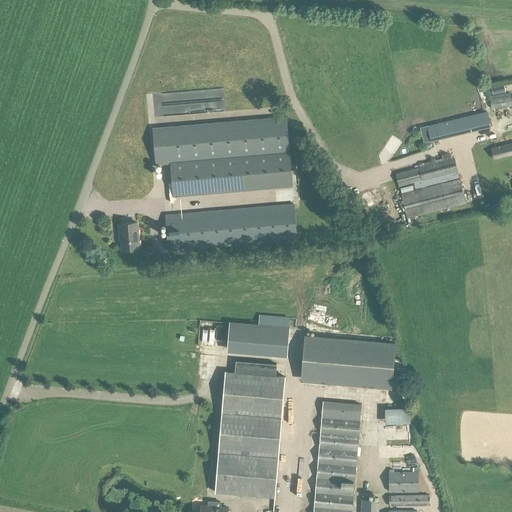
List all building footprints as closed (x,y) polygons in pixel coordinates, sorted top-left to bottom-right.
[(498,86),(491,87),(493,95),(499,94),(498,86)] [(198,89),(153,92),(155,115),(194,113),(194,112),(223,110),(222,88),(198,90),(198,89)] [(511,105),(511,103),(511,97),(510,95),(490,98),(492,109),(511,105)] [(488,112),(429,126),(432,140),(492,127),(488,112)] [(293,186),(287,115),(154,127),(158,164),(171,163),(174,196),(293,186)] [(511,137),(490,143),(494,159),(511,154),(511,137)] [(450,173),(458,171),(455,158),(420,168),(423,181),(450,173)] [(423,181),(420,168),(396,174),(399,186),(414,183),(423,181)] [(423,181),(414,183),(416,188),(460,177),(458,171),(450,173),(423,181)] [(407,218),(466,203),(460,179),(401,194),(407,218)] [(290,204),(166,215),(168,251),(298,240),(294,204),(290,204)] [(122,250),(140,249),(138,223),(120,224),(122,250)] [(291,318),(261,315),(259,325),(230,323),(228,352),(287,357),(291,318)] [(388,387),(392,339),(299,331),(295,379),(388,387)] [(226,372),(215,492),(275,497),(286,377),(226,372)] [(189,391),(195,384),(189,379),(183,387),(189,391)] [(319,431),(361,433),(362,401),(324,400),(323,419),(319,418),(319,431)] [(318,447),(357,447),(357,439),(332,439),(332,436),(318,435),(318,447)] [(355,463),(355,455),(331,454),(331,451),(317,451),(317,462),(355,463)] [(347,486),(348,479),(334,478),(334,484),(315,483),(315,491),(353,493),(354,487),(347,486)] [(394,490),(418,489),(418,479),(394,479),(394,490)] [(352,508),(353,501),(313,498),(313,505),(318,506),(317,511),(315,511),(313,511),(312,511),(351,511),(352,511),(329,509),(329,506),(352,508)] [(379,511),(380,498),(364,498),(363,511),(379,511)] [(227,511),(228,508),(215,507),(215,502),(208,501),(208,506),(201,505),(200,511),(227,511)]
